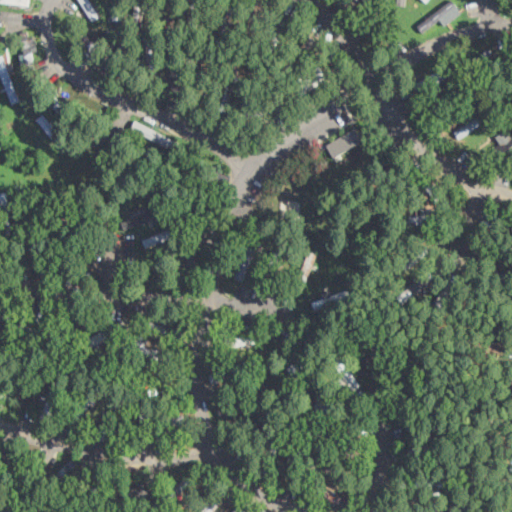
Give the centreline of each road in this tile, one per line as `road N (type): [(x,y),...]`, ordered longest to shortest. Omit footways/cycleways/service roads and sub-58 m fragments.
road 1 (residential): [(371,80),(348,26),(304,0),(35,11),(38,51),(76,87),(208,138),(248,167)]
road 2 (residential): [(371,80),(248,167),(217,263),(206,439),(274,500),(305,511)]
road 3 (residential): [(211,306),(110,292),(0,293),(80,452),(151,451),(206,439)]
road 4 (residential): [(511,193),(482,187),(432,156),(371,80)]
road 5 (residential): [(511,22),(445,38),(371,80)]
